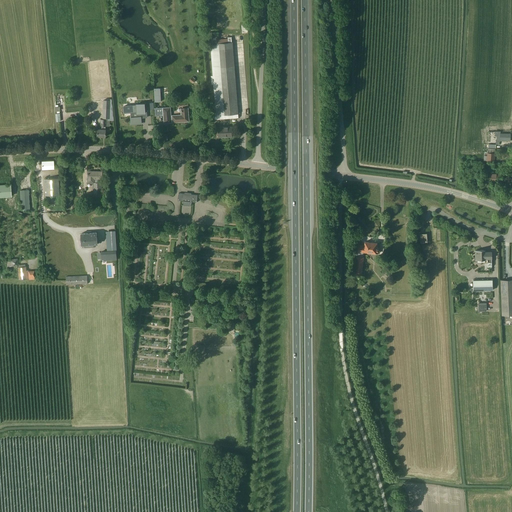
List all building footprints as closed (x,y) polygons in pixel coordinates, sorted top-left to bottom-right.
[(218,33),(218,32),(208,33),(209,45),(210,44),(213,76),(211,76),(211,84),(213,84),(215,99),(213,99),(215,120),(238,118),(238,114),(233,42),(232,42),(232,37),(228,37),(228,39),(217,39),(217,38),(219,38),(218,33)] [(110,100),(103,100),(103,118),(100,118),(100,126),(102,126),(102,129),(97,129),(97,137),(106,137),(106,129),(105,129),(106,126),(110,126),(110,100)] [(132,125),(142,125),(141,118),(138,118),(138,114),(145,114),(145,105),(137,105),(137,106),(124,107),(125,114),(134,113),(135,118),(131,119),(132,125)] [(188,121),(187,108),(181,109),(182,115),(170,116),(170,110),(164,110),(165,123),(188,121)] [(232,135),(231,127),(218,127),(219,136),(228,136),(228,135),(232,135)] [(495,131),(495,134),(500,135),(500,141),(510,141),(510,134),(500,134),(500,132),(495,131)] [(495,149),(488,148),(487,156),(484,156),(483,161),(495,162),(495,149)] [(54,169),(53,160),(42,161),(42,169),(54,169)] [(88,178),(88,183),(94,183),(93,194),(102,194),(102,183),(98,183),(98,179),(102,179),(102,172),(88,171),(88,178)] [(501,173),(488,172),(487,181),(500,182),(501,173)] [(59,195),(58,178),(44,179),(45,196),(59,195)] [(0,197),(11,197),(10,184),(0,184),(0,197)] [(30,210),(28,190),(20,190),(21,211),(30,210)] [(191,202),(197,203),(198,195),(178,193),(178,201),(183,201),(184,206),(190,206),(191,202)] [(81,234),(82,245),(98,244),(97,233),(81,234)] [(377,243),(365,242),(365,245),(355,245),(355,252),(356,252),(355,256),(353,274),(362,275),(364,257),(363,257),(363,253),(364,253),(365,251),(367,252),(367,253),(372,254),(372,253),(375,254),(375,253),(376,253),(379,253),(380,248),(377,248),(377,243)] [(102,260),(106,259),(106,260),(117,260),(116,250),(101,251),(101,252),(101,258),(102,260)] [(475,257),(474,257),(474,261),(477,261),(477,260),(485,260),(487,260),(487,262),(492,262),(492,259),(492,252),(485,252),(485,250),(475,250),(475,257)] [(7,267),(18,266),(18,267),(17,267),(18,279),(34,280),(34,271),(28,271),(28,270),(26,270),(26,267),(25,266),(25,264),(24,264),(18,265),(18,261),(18,259),(10,259),(10,261),(7,261),(7,267)] [(87,276),(66,276),(66,285),(88,284),(87,276)] [(492,290),(492,280),(473,280),(473,290),(492,290)]
